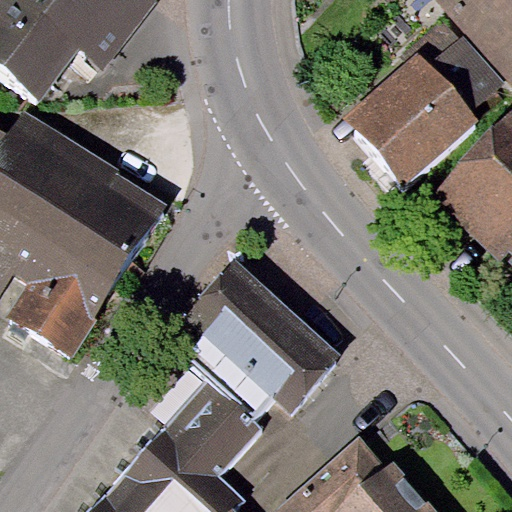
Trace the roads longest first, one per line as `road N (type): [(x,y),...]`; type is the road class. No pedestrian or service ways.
road 1 (residential): [(10,511),(268,137)]
road 2 (secondary): [(511,428),(268,137)]
road 3 (secondary): [(268,137),(236,59),(229,0)]
